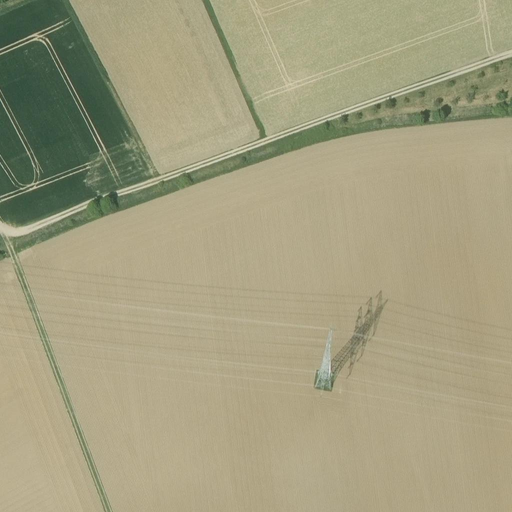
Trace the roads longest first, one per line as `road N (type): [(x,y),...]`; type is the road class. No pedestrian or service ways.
road 1 (track): [(511,54),(5,237),(0,228)]
road 2 (track): [(0,240),(10,247),(109,511)]
road 3 (track): [(156,180),(65,0)]
road 4 (track): [(268,140),(205,0)]
